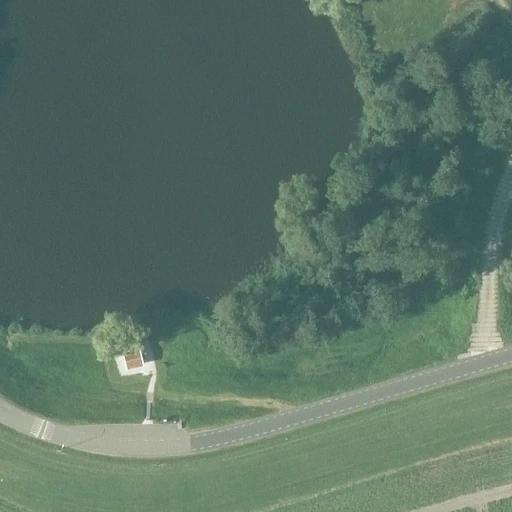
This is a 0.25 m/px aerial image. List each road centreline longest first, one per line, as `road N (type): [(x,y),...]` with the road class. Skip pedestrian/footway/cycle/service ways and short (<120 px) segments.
road 1 (tertiary): [(511,354),(166,447),(86,442),(0,411)]
road 2 (track): [(511,160),(485,266),(479,329),(486,362)]
